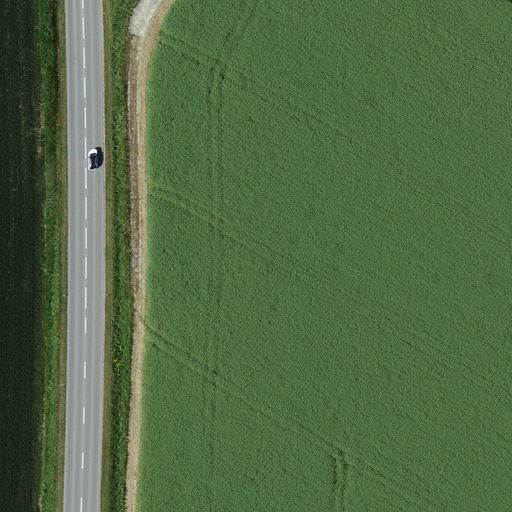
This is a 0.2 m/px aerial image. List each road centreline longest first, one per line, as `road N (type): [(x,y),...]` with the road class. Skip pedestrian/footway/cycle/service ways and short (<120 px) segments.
road 1 (tertiary): [(80,511),(82,0)]
road 2 (track): [(136,291),(132,47),(149,0)]
